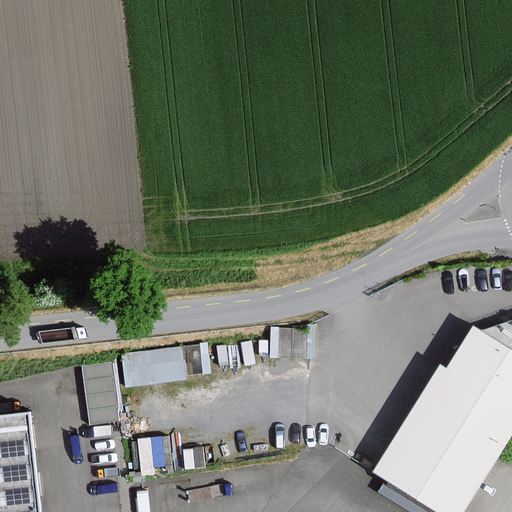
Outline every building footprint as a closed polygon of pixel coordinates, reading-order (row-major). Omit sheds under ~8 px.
[(278,323),(277,347),(306,348),(307,324),(278,323)] [(463,511),(511,434),(511,349),(475,327),(449,369),(441,364),(374,471),(439,511),(463,511)] [(123,345),(124,379),(187,376),(186,342),(123,345)] [(87,419),(120,418),(119,357),(86,357),(87,419)] [(0,511),(43,511),(32,412),(0,415),(0,511)] [(166,431),(139,433),(141,467),(168,465),(166,431)]
